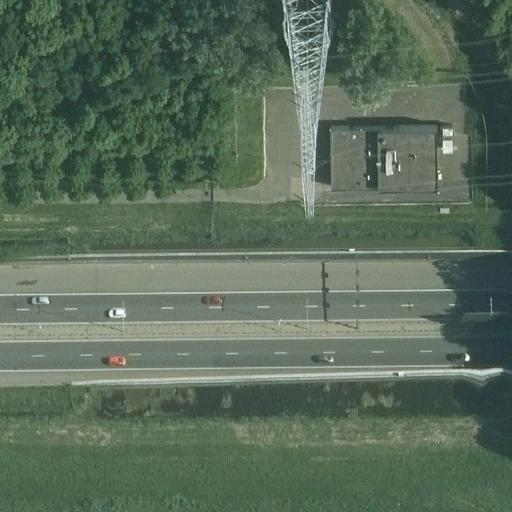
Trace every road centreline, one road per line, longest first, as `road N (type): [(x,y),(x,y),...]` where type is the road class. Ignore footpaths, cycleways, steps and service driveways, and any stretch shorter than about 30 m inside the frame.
road 1 (motorway): [(511,306),(0,314)]
road 2 (motorway): [(0,358),(511,351)]
road 3 (unclassified): [(0,200),(213,198)]
